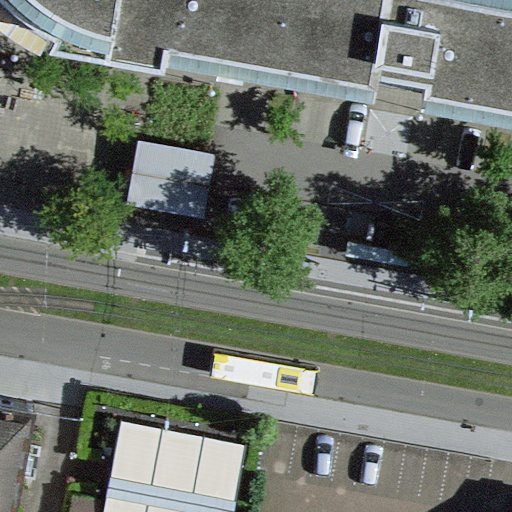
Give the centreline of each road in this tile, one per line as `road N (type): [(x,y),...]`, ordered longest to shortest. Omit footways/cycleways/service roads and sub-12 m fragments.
road 1 (secondary): [(511,349),(0,254)]
road 2 (secondary): [(0,324),(511,407)]
